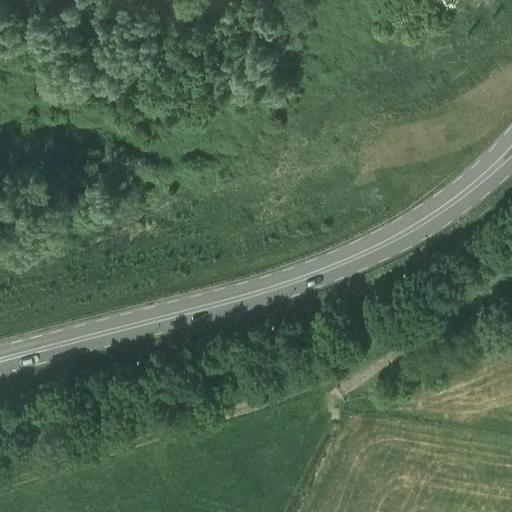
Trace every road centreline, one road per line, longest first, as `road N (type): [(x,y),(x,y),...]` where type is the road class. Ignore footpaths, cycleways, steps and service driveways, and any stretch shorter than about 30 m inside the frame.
road 1 (primary): [(0,361),(284,286),(391,239)]
road 2 (track): [(340,392),(511,281)]
road 3 (primary): [(511,135),(391,239)]
road 4 (primary): [(391,239),(456,209),(511,167)]
